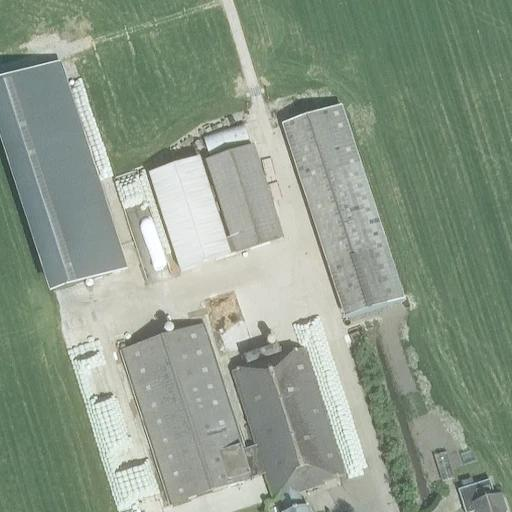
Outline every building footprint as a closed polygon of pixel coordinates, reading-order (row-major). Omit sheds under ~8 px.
[(127,271),(60,63),(0,82),(0,144),(49,296),(127,271)] [(346,321),(403,302),(341,109),(284,127),(346,321)] [(249,146),(242,125),(202,138),(208,159),(249,146)] [(230,257),(235,255),(235,256),(284,243),(257,148),(209,162),(230,239),(225,241),(201,159),(151,174),(180,274),(230,259),(230,257)] [(118,176),(124,200),(143,195),(138,171),(118,176)] [(307,511),(307,508),(303,509),(299,495),(323,487),(322,484),(343,477),(303,351),(233,374),(256,447),(244,450),(205,324),(119,352),(168,507),(265,476),(274,504),(280,502),(283,511),(307,511)] [(126,469),(116,471),(114,462),(109,463),(115,509),(143,505),(138,473),(127,475),(126,469)] [(505,511),(500,497),(494,499),(489,483),(457,493),(463,511),(505,511)]
